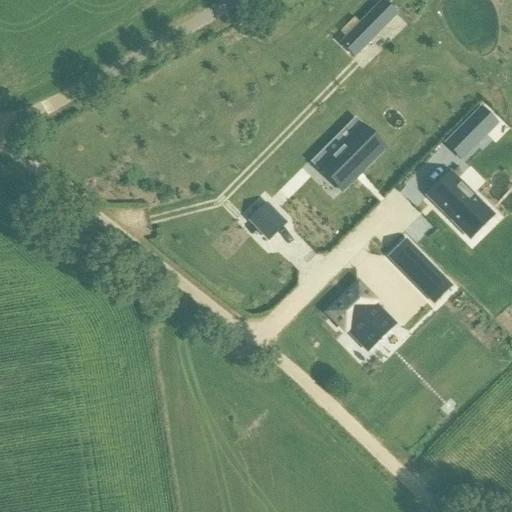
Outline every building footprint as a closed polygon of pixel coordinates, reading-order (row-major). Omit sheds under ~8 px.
[(358,23),(338,43),(353,58),(373,38),(358,23)] [(486,134),(471,120),(460,131),(475,146),(486,134)] [(354,135),(319,170),(342,193),(377,157),(354,135)] [(450,174),(427,197),(463,232),(486,209),(450,174)] [(241,304),(273,269),(229,230),(197,265),(241,304)] [(413,249),(396,266),(416,285),(424,277),(439,293),(448,284),(413,249)] [(272,275),(255,291),(290,330),(308,315),(272,275)] [(351,290),(321,321),(338,338),(341,335),(363,357),(388,333),(365,310),(368,307),(351,290)] [(413,320),(399,326),(405,342),(420,337),(413,320)] [(463,370),(472,365),(458,338),(449,343),(463,370)] [(502,369),(511,361),(511,347),(510,345),(493,357),(502,369)] [(417,383),(428,376),(417,357),(405,364),(417,383)]
